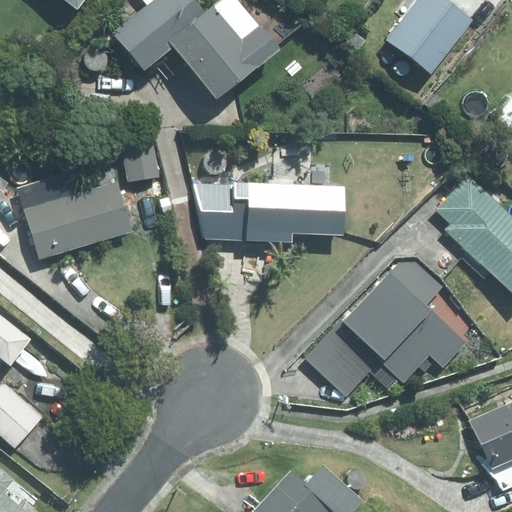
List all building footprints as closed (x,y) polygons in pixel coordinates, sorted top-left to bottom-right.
[(188,0),(144,0),(107,29),(134,65),(166,41),(205,90),(270,40),(254,19),(234,34),(207,0),(206,0),(195,9),(188,0)] [(416,0),(386,38),(431,74),(474,20),(448,0),(416,0)] [(149,123),(113,127),(120,181),(156,176),(149,123)] [(431,207),(447,221),(441,227),(511,294),(511,215),(465,171),(431,207)] [(227,182),(192,180),(201,237),(238,239),(238,236),(287,238),(287,228),(337,230),(339,183),(227,176),(227,182)] [(112,179),(19,208),(34,256),(127,228),(112,179)] [(369,372),(389,391),(400,380),(404,384),(431,354),(445,368),(468,343),(427,305),(444,286),(416,260),(398,261),(307,359),(347,396),(369,372)] [(0,358),(2,360),(24,333),(0,314),(0,358)] [(37,415),(2,383),(0,384),(0,436),(10,445),(37,415)] [(511,397),(465,418),(496,488),(511,481),(511,397)] [(286,468),(244,511),(315,511),(324,503),(333,511),(339,511),(355,495),(319,460),(300,480),(286,468)] [(0,511),(14,511),(19,506),(0,490),(0,484),(7,476),(0,469),(0,511)]
